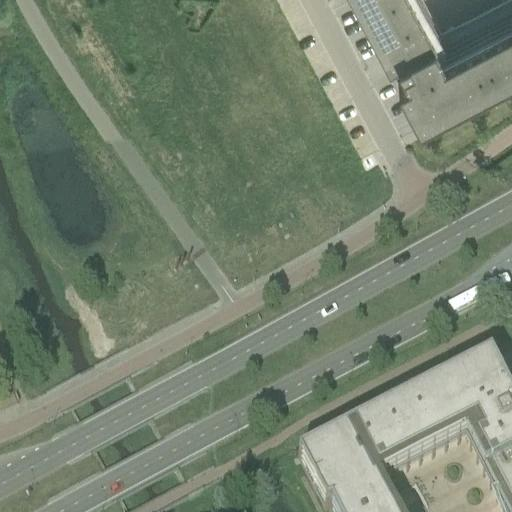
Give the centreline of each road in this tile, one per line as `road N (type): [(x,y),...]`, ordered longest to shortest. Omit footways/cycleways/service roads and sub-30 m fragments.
road 1 (primary): [(511,207),(0,485)]
road 2 (primary): [(64,511),(511,269)]
road 3 (unclassified): [(423,196),(368,234),(0,434)]
road 4 (residential): [(317,0),(423,196)]
